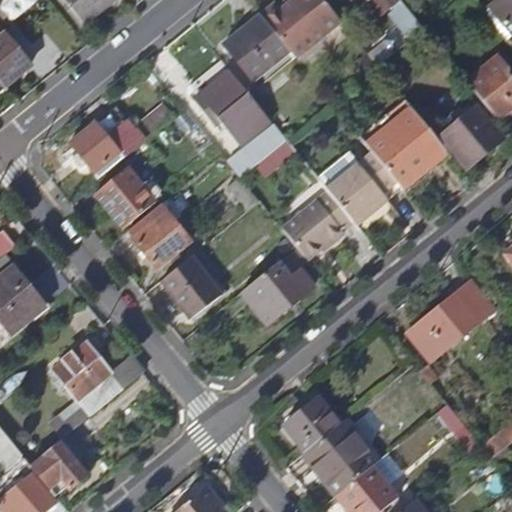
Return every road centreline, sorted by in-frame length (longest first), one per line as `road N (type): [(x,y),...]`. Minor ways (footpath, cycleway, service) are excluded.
road 1 (residential): [(214,425),(511,183)]
road 2 (residential): [(0,158),(214,425)]
road 3 (residential): [(0,149),(182,0)]
road 4 (residential): [(107,511),(214,425)]
